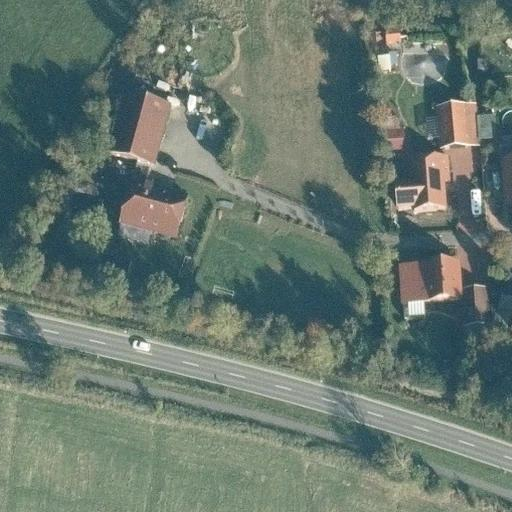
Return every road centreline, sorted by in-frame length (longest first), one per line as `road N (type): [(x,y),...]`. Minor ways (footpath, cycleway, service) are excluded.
road 1 (secondary): [(0,324),(224,376),(511,462)]
road 2 (residential): [(511,237),(363,242),(230,187)]
